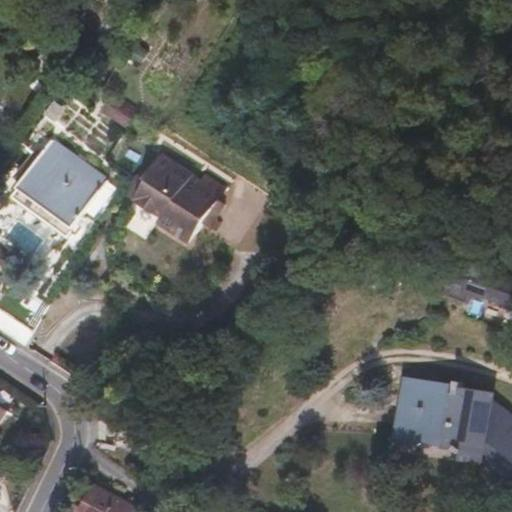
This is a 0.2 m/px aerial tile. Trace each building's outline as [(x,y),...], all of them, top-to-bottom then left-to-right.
[(120,1),(107,15),(130,37),(143,22),(120,1)] [(140,111),(116,94),(104,113),(128,129),(140,111)] [(49,149),(14,197),(68,238),(104,189),(49,149)] [(160,154),(145,179),(148,181),(135,202),(160,218),(188,173),(160,154)] [(191,175),(188,173),(160,218),(158,221),(192,243),(204,224),(209,216),(216,220),(224,206),(187,182),(191,175)] [(138,174),(133,181),(124,194),(135,202),(148,181),(145,179),(138,174)] [(220,223),(216,220),(209,216),(204,224),(215,231),(220,223)] [(467,301),(488,309),(493,297),(507,302),(511,303),(511,275),(460,256),(445,293),(467,301)] [(0,301),(13,283),(0,273),(0,301)] [(493,297),(488,309),(502,316),(507,302),(493,297)] [(395,434),(450,444),(485,462),(484,465),(509,480),(511,476),(511,423),(488,403),(484,411),(462,393),(461,385),(453,386),(453,394),(433,392),(434,387),(404,382),(395,434)] [(0,424),(9,412),(0,405),(0,424)] [(146,511),(129,503),(96,485),(87,502),(90,504),(85,511),(146,511)] [(147,511),(149,509),(132,498),(129,503),(146,511),(147,511)]
